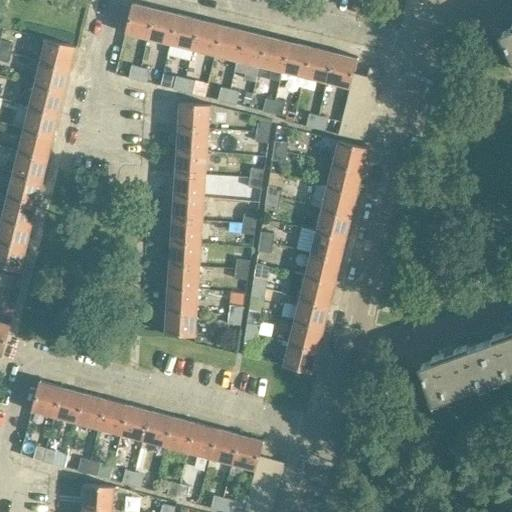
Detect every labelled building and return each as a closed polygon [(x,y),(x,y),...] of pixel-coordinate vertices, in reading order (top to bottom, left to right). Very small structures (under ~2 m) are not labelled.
[(148,37),(155,8),(134,3),(134,2),(133,1),(125,33),(126,33),(127,31),(148,37)] [(177,14),(155,8),(148,37),(170,43),(177,14)] [(170,43),(167,55),(190,61),(193,48),(200,20),(178,14),(170,43)] [(222,25),(200,20),(193,48),(215,54),(222,25)] [(500,33),(511,59),(511,23),(511,26),(503,31),(500,33)] [(245,31),(222,25),(215,54),(238,60),(245,31)] [(238,60),(235,72),(246,75),(245,80),(256,82),(260,65),(267,36),(245,31),(238,60)] [(290,42),(267,36),(260,65),(283,71),(290,42)] [(41,61),(70,68),(75,46),(76,47),(77,46),(71,44),(45,38),(45,39),(47,39),(41,61)] [(0,39),(0,40),(0,49),(11,53),(13,42),(0,39)] [(312,47),(290,42),(283,71),(305,77),(312,47)] [(335,53),(312,47),(305,77),(328,82),(335,53)] [(0,58),(8,61),(11,53),(0,49),(0,58)] [(356,58),(335,53),(328,82),(350,88),(351,85),(354,73),(358,56),(357,56),(356,58)] [(41,61),(36,83),(64,90),(70,68),(41,61)] [(132,64),(129,77),(138,79),(141,67),(132,64)] [(151,69),(141,67),(138,79),(148,82),(151,69)] [(379,79),(381,70),(370,67),(367,77),(379,79)] [(379,79),(367,77),(354,73),(351,85),(376,92),(379,79)] [(183,91),(186,78),(176,75),(173,88),(183,91)] [(186,78),(183,91),(192,93),(195,80),(186,78)] [(36,83),(30,106),(59,113),(64,90),(36,83)] [(376,92),(351,85),(350,88),(348,98),(373,104),(376,92)] [(218,99),(228,102),(231,89),(221,86),(218,99)] [(240,91),(231,89),(228,102),(237,104),(240,91)] [(250,104),(252,94),(246,92),(243,102),(250,104)] [(273,113),(276,100),(266,97),(263,110),(273,113)] [(345,110),(370,116),(373,104),(348,98),(345,110)] [(285,102),(276,100),(273,113),(282,115),(285,102)] [(179,102),(179,103),(181,103),(179,125),(208,127),(210,105),(211,105),(211,104),(191,103),(179,102)] [(25,128),(53,135),(59,113),(30,106),(25,128)] [(367,128),(370,116),(345,110),(342,122),(367,128)] [(310,113),(307,126),(316,128),(320,115),(310,113)] [(329,118),(320,115),(316,128),(326,130),(329,118)] [(258,121),(257,131),(270,133),(271,123),(258,121)] [(364,140),(367,128),(342,122),(339,134),(364,140)] [(179,125),(178,148),(207,150),(208,127),(179,125)] [(19,151),(47,157),(53,135),(25,128),(19,151)] [(268,142),(270,133),(257,131),(255,140),(268,142)] [(273,149),(287,151),(288,142),(275,140),(273,149)] [(332,162),(362,169),(367,148),(369,148),(369,147),(338,140),(332,162)] [(178,148),(176,171),(205,173),(207,150),(178,148)] [(285,161),(287,151),(273,149),(272,159),(285,161)] [(14,173),(42,180),(47,157),(19,151),(14,173)] [(357,192),(362,169),(332,162),(327,185),(357,192)] [(251,167),(250,177),(263,179),(264,169),(251,167)] [(176,171),(175,195),(204,196),(205,173),(176,171)] [(8,195),(36,202),(42,180),(14,173),(8,195)] [(261,188),(263,179),(250,177),(248,186),(261,188)] [(316,182),(311,205),(322,207),(351,214),(357,192),(327,185),(316,182)] [(268,185),(266,195),(280,197),(281,187),(268,185)] [(3,218),(31,225),(36,202),(8,195),(3,218)] [(175,195),(173,218),(202,219),(204,196),(175,195)] [(278,206),(280,197),(266,195),(265,204),(278,206)] [(345,237),(351,214),(322,207),(316,230),(345,237)] [(244,213),(243,222),(256,224),(257,215),(244,213)] [(0,228),(0,240),(25,247),(31,225),(3,218),(0,228)] [(173,218),(172,241),(201,243),(202,219),(173,218)] [(255,234),(256,224),(243,222),(241,232),(255,234)] [(340,259),(345,237),(316,230),(311,252),(340,259)] [(261,231),(260,241),(273,243),(274,233),(261,231)] [(0,265),(21,270),(22,269),(20,269),(25,247),(0,240),(0,265)] [(172,241),(170,264),(199,266),(201,243),(172,241)] [(271,252),(273,243),(260,241),(258,250),(271,252)] [(334,282),(340,259),(311,252),(306,275),(334,282)] [(237,258),(236,268),(249,270),(251,260),(237,258)] [(170,264),(169,287),(198,289),(199,266),(170,264)] [(248,279),(249,270),(236,268),(234,277),(248,279)] [(0,285),(7,287),(10,274),(1,271),(0,273),(0,285)] [(329,304),(334,282),(306,275),(293,272),(287,294),(300,297),(329,304)] [(22,278),(13,275),(10,287),(19,289),(22,278)] [(254,277),(253,286),(266,288),(267,279),(254,277)] [(264,298),(266,288),(253,286),(251,296),(264,298)] [(169,287),(167,310),(196,312),(198,289),(169,287)] [(323,327),(329,304),(300,297),(295,320),(323,327)] [(230,303),(229,313),(242,315),(244,305),(230,303)] [(195,334),(196,312),(167,310),(166,332),(164,332),(164,333),(195,335),(196,335),(196,334),(195,334)] [(229,313),(228,323),(241,325),(242,315),(229,313)] [(318,349),(323,327),(295,320),(290,342),(318,349)] [(0,321),(0,351),(2,352),(1,354),(3,354),(11,323),(10,323),(9,324),(0,321)] [(247,322),(246,332),(259,334),(260,324),(247,322)] [(480,342),(493,378),(511,371),(511,331),(507,333),(506,330),(505,330),(493,334),(494,337),(480,342)] [(244,342),(257,344),(259,334),(246,332),(244,342)] [(313,371),(318,349),(290,342),(284,364),(283,363),(283,364),(314,372),(314,371),(313,371)] [(419,364),(433,404),(434,404),(433,400),(493,378),(480,342),(467,347),(466,344),(454,348),(455,351),(446,355),(445,352),(444,352),(432,356),(433,359),(422,363),(419,364)] [(55,415),(63,387),(41,381),(41,380),(40,379),(32,411),(33,411),(33,409),(55,415)] [(85,393),(63,387),(55,415),(77,421),(85,393)] [(85,393),(77,421),(100,427),(107,399),(85,393)] [(107,399),(100,427),(122,433),(129,405),(107,399)] [(129,405),(122,433),(144,439),(151,411),(129,405)] [(151,411),(144,439),(166,445),(173,417),(151,411)] [(173,417),(166,445),(188,451),(196,422),(173,417)] [(196,422),(188,451),(210,456),(218,428),(196,422)] [(218,428),(210,456),(232,462),(240,434),(218,428)] [(240,434),(232,462),(255,468),(254,470),(255,470),(256,468),(259,456),(263,439),(262,438),(262,440),(240,434)] [(33,458),(43,461),(47,448),(37,445),(33,458)] [(47,448),(43,461),(52,463),(56,450),(47,448)] [(162,453),(150,450),(146,465),(158,468),(162,453)] [(259,456),(256,468),(281,474),(284,462),(259,456)] [(78,470),(87,472),(91,460),(81,457),(78,470)] [(100,462),(91,460),(87,472),(97,475),(100,462)] [(278,486),(281,474),(256,468),(255,470),(256,470),(253,480),(278,486)] [(122,482),(132,484),(135,471),(126,469),(122,482)] [(145,474),(135,471),(132,484),(141,487),(145,474)] [(275,498),(278,486),(253,480),(250,492),(275,498)] [(167,494),(176,496),(179,483),(171,481),(167,494)] [(85,484),(83,507),(112,510),(114,487),(116,487),(116,486),(96,484),(83,483),(83,484),(85,484)] [(190,486),(179,483),(176,496),(186,499),(190,486)] [(272,511),(275,498),(250,492),(247,504),(272,511)] [(215,495),(212,508),(221,510),(225,497),(215,495)] [(225,497),(221,510),(228,511),(230,511),(234,500),(225,497)]
